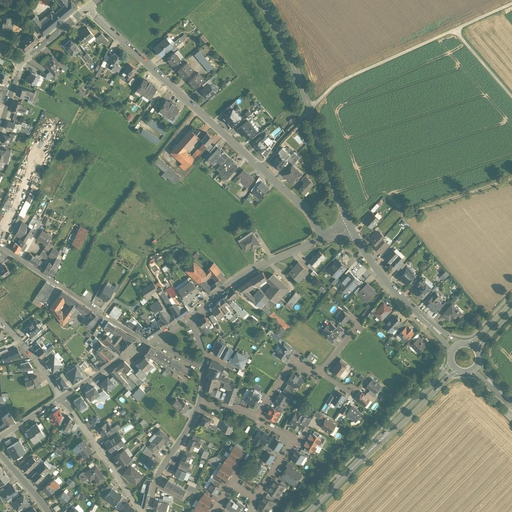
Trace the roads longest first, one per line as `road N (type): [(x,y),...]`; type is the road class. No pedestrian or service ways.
road 1 (residential): [(88,8),(299,203),(323,238)]
road 2 (tertiary): [(348,223),(294,61),(261,0)]
road 3 (track): [(309,110),(339,82),(511,3)]
road 4 (residential): [(148,342),(0,245)]
road 5 (residential): [(212,511),(230,483),(255,498),(293,439),(256,417)]
road 6 (residential): [(0,130),(21,62),(88,8)]
road 7 (residential): [(323,238),(251,269),(189,317)]
road 8 (residential): [(142,511),(62,398)]
road 9 (secondary): [(361,458),(459,369)]
road 10 (secondary): [(451,361),(361,458)]
road 11 (tertiary): [(437,331),(389,285),(353,231)]
road 12 (residential): [(148,511),(156,475),(200,401)]
